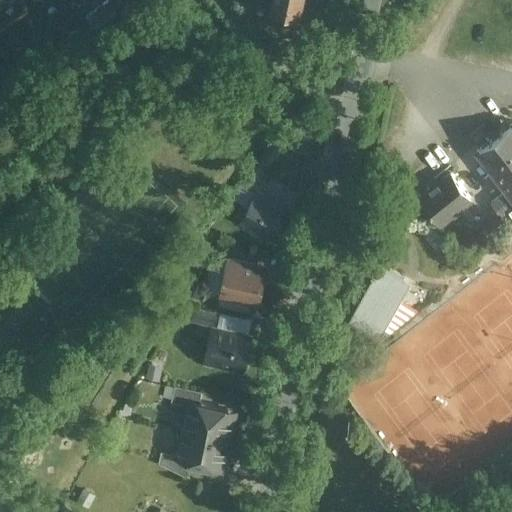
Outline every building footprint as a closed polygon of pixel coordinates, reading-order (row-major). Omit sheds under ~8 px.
[(109,0),(107,3),(117,15),(135,0),(109,0)] [(303,0),(273,0),(272,10),(286,14),(285,18),(292,20),(293,16),(299,17),(303,0)] [(107,3),(94,13),(104,25),(117,15),(107,3)] [(304,116),(288,133),(296,142),(313,124),(304,116)] [(511,122),(479,150),(478,150),(477,151),(478,152),(479,152),(507,187),(491,201),(501,212),(507,207),(511,212),(511,122)] [(451,172),(419,198),(439,223),(452,212),(454,214),(460,209),(458,207),(471,197),(451,172)] [(271,195),(269,199),(255,192),(241,219),(272,235),(288,204),(271,195)] [(267,266),(228,257),(221,292),(256,300),(259,300),(267,266)] [(405,274),(382,261),(382,262),(377,259),(370,271),(372,273),(371,275),(374,277),(350,319),(350,318),(349,319),(372,332),(372,331),(380,317),(383,319),(386,318),(389,313),(392,312),(402,295),(401,292),(395,289),(403,275),(404,275),(405,274)] [(256,300),(221,292),(217,308),(221,309),(253,316),(256,300)] [(215,309),(197,305),(194,316),(213,320),(215,309)] [(253,316),(221,309),(217,325),(238,329),(238,330),(249,333),(253,316)] [(238,329),(217,325),(215,338),(209,336),(205,356),(245,365),(252,333),(249,333),(238,330),(238,329)] [(202,387),(175,381),(172,397),(189,401),(190,397),(200,399),(202,387)] [(200,399),(190,397),(189,401),(185,424),(230,434),(234,414),(226,413),(228,404),(200,399)] [(230,434),(185,424),(180,449),(179,452),(189,454),(216,459),(218,452),(226,453),(230,434)] [(180,449),(162,446),(159,457),(186,469),(189,454),(179,452),(180,449)]
